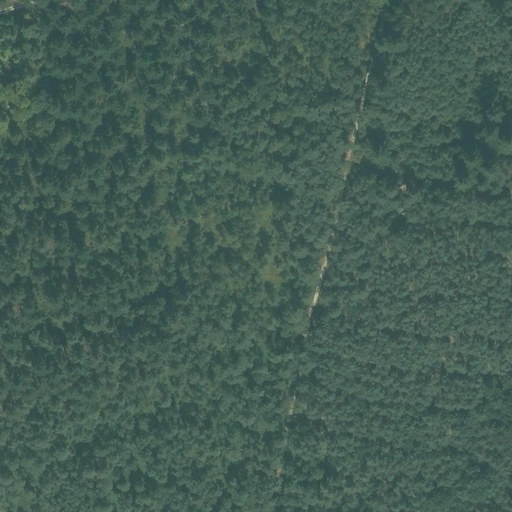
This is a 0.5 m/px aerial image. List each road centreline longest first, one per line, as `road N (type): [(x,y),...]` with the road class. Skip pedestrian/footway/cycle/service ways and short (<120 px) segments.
road 1 (track): [(318,325),(386,0)]
road 2 (track): [(274,511),(318,325)]
